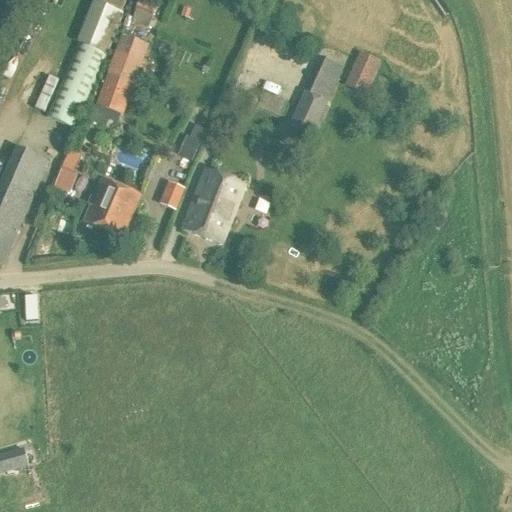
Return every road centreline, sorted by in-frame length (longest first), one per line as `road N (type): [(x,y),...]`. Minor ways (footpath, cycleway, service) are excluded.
road 1 (track): [(211,280),(354,327),(511,466)]
road 2 (unclassified): [(0,282),(140,266),(211,280)]
